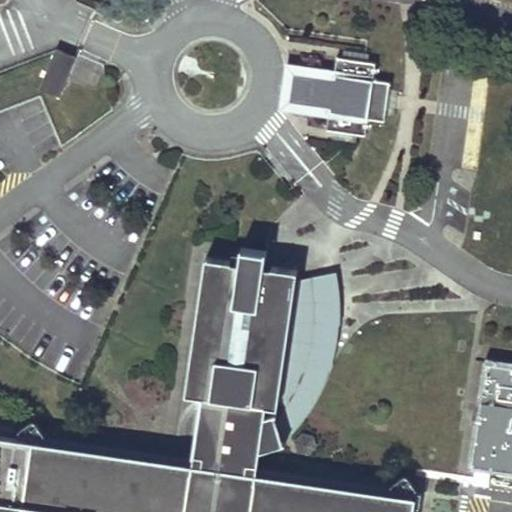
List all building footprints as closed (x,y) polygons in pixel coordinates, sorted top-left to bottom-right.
[(80,57),(58,47),(40,85),(62,95),(80,57)] [(390,89),(391,80),(378,78),(375,73),(377,61),(370,60),(336,55),(334,68),(328,72),(317,68),(316,73),(291,70),(287,102),(311,105),(311,109),(324,111),(328,115),(327,121),(326,128),(359,133),(366,134),(368,120),(373,117),(385,119),(387,111),(389,99),(390,89)] [(192,457),(0,428),(0,511),(411,511),(415,489),(255,466),(258,445),(284,437),(280,431),(269,410),(262,414),(263,403),(277,407),(276,400),(283,401),(293,387),(301,372),(307,355),(310,344),(312,335),(314,318),(315,306),(312,306),(312,299),(312,293),(312,285),(311,278),(309,273),(294,276),(296,264),(274,261),(263,259),(265,244),(240,240),(238,255),(204,251),(184,387),(200,390),(191,449),(192,450),(192,457)] [(331,282),(328,268),(309,273),(311,278),(312,285),(312,293),(312,299),(312,306),(315,306),(314,318),(312,335),(310,344),(307,355),(301,372),(293,387),(283,401),(276,400),(277,407),(263,403),(262,414),(269,410),(280,431),(291,419),(300,408),(309,395),(318,378),(324,362),(328,348),(330,337),(332,321),(333,309),(332,295),(331,282)] [(511,365),(487,362),(471,468),(511,474),(511,365)]
